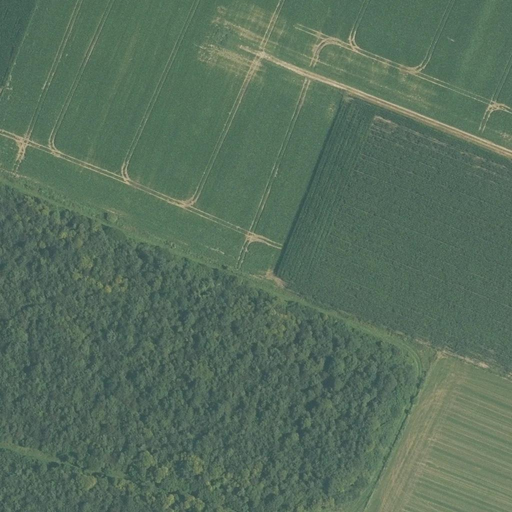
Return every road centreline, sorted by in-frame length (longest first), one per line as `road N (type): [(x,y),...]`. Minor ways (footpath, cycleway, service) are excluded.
road 1 (track): [(346,511),(378,471),(418,381),(416,355),(0,182)]
road 2 (track): [(511,155),(223,40)]
road 3 (track): [(220,511),(0,449)]
